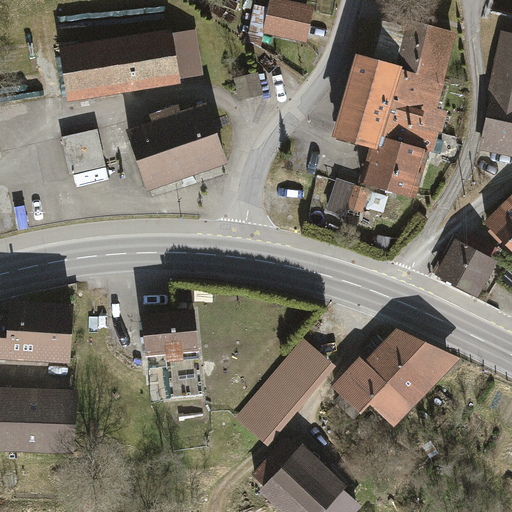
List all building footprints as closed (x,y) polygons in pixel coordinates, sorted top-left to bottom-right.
[(266,35),(308,44),(317,7),(284,0),(273,0),(271,9),(256,6),(249,37),(265,40),(266,35)] [(386,18),(379,44),(452,64),(459,38),(427,29),(386,18)] [(195,31),(59,51),(67,102),(130,93),(181,85),(181,82),(202,79),(195,31)] [(496,76),(493,89),(511,92),(511,35),(505,34),(496,76)] [(447,83),(452,64),(379,44),(375,58),(374,63),(404,71),(447,83)] [(336,141),(372,152),(381,154),(390,120),(404,71),(374,63),(358,58),(355,70),(336,141)] [(404,71),(390,120),(441,134),(445,135),(451,115),(439,112),(440,106),(447,83),(404,71)] [(259,73),(235,80),(242,102),(266,95),(259,73)] [(511,157),(511,92),(493,89),(491,97),(480,151),(511,157)] [(128,132),(149,194),(229,167),(208,105),(183,114),(180,107),(164,112),(151,116),(153,124),(128,132)] [(372,155),(370,159),(426,174),(431,153),(435,154),(441,134),(390,120),(381,154),(372,152),(372,155)] [(99,130),(62,138),(71,176),(107,168),(99,130)] [(133,157),(108,166),(117,191),(142,182),(133,157)] [(418,202),(426,174),(370,159),(369,163),(363,186),(418,202)] [(337,181),(327,211),(347,218),(349,210),(354,194),(356,187),(337,181)] [(354,194),(349,210),(363,215),(368,199),(354,194)] [(511,252),(511,198),(485,224),(495,235),(511,252)] [(438,277),(481,299),(500,262),(493,259),(499,249),(468,233),(462,243),(457,240),(453,249),(438,277)] [(75,307),(10,303),(9,321),(1,321),(0,320),(0,360),(71,365),(75,307)] [(174,314),(144,316),(147,359),(168,358),(168,362),(168,366),(185,365),(185,356),(200,355),(196,312),(174,314)] [(368,358),(364,362),(416,411),(464,359),(393,331),(368,358)] [(336,367),(304,339),(236,419),(268,446),(336,367)] [(396,431),(416,411),(364,362),(361,359),(332,389),(342,398),(365,419),(374,410),(396,431)] [(3,391),(0,390),(0,452),(77,454),(79,392),(3,391)] [(266,489),(261,495),(280,511),(358,511),(363,507),(345,492),(349,488),(303,447),(301,450),(287,438),(253,477),(266,489)]
